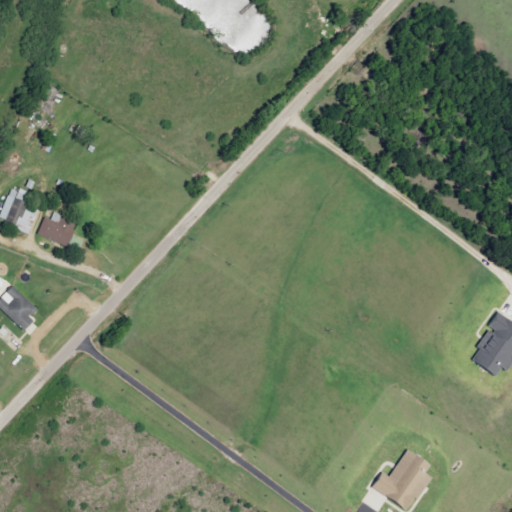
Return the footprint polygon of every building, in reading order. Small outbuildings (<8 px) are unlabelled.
[(17,193),(11,190),(0,216),(0,217),(6,220),(17,193)] [(38,213),(26,209),(22,218),(18,217),(13,228),(29,235),(38,213)] [(50,220),(45,218),(37,234),(66,247),(76,224),(54,213),(50,220)] [(28,318),(36,309),(10,286),(0,297),(7,304),(1,310),(22,329),(30,320),(28,318)] [(467,360),(493,379),(500,369),(503,372),(511,359),(511,324),(496,313),(485,328),(489,330),(467,360)] [(393,511),(367,493),(377,479),(383,483),(404,453),(429,471),(422,480),(428,485),(412,507),(411,505),(406,511),(393,511)]
